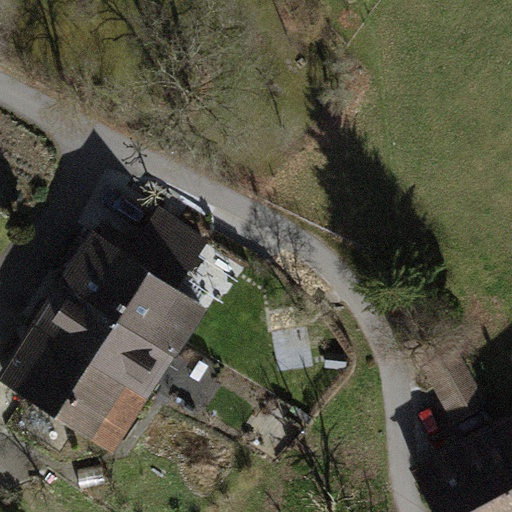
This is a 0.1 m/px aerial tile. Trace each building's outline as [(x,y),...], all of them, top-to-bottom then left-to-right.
[(59,285),(176,360),(207,312),(177,293),(211,241),(158,207),(127,256),(92,234),(59,285)] [(31,328),(148,403),(176,360),(59,285),(31,328)] [(148,403),(31,328),(0,376),(0,382),(114,456),(148,403)] [(491,425),(497,422),(452,341),(418,360),(463,441),(491,425)] [(511,462),(511,413),(497,422),(491,425),(511,462)] [(463,441),(410,470),(432,511),(511,511),(511,462),(491,425),(463,441)]
